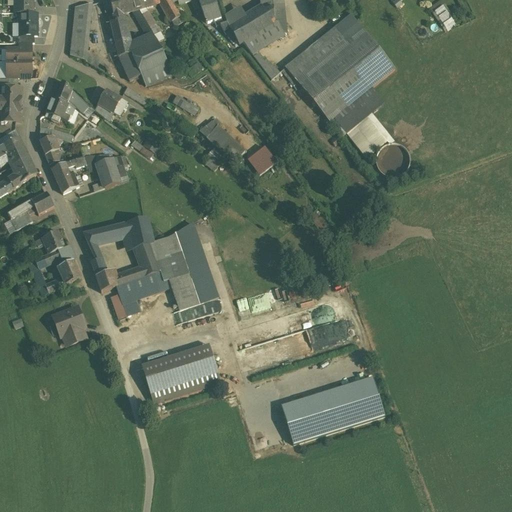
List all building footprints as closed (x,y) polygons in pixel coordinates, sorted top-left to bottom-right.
[(32,0),(14,0),(15,15),(20,15),(33,14),(32,0)] [(131,0),(111,0),(109,1),(112,12),(113,17),(114,23),(110,24),(112,30),(124,27),(122,15),(134,12),(135,12),(131,0)] [(151,0),(131,0),(135,12),(138,11),(141,10),(153,7),(152,1),(151,0)] [(168,0),(158,0),(175,27),(182,23),(168,0)] [(215,0),(198,0),(203,18),(204,17),(207,24),(214,22),(214,24),(217,23),(217,21),(221,20),(218,13),(219,12),(215,0)] [(246,19),(229,29),(229,30),(224,33),(236,49),(243,44),(252,56),(257,52),(284,36),(283,33),(277,24),(275,24),(272,0),(262,0),(263,4),(264,12),(250,17),(246,19)] [(277,24),(283,33),(286,31),(283,0),(272,0),(275,24),(277,24)] [(398,0),(397,0),(393,3),(396,9),(402,6),(398,0)] [(109,1),(103,2),(106,14),(112,12),(109,1)] [(433,15),(435,14),(443,8),(445,7),(441,1),(429,9),(433,15)] [(224,15),(227,24),(229,29),(246,19),(250,17),(264,12),(263,4),(245,14),(240,7),(224,15)] [(107,68),(87,54),(93,6),(93,5),(91,5),(76,9),(75,9),(70,57),(86,62),(86,63),(103,74),(107,68)] [(443,8),(435,14),(439,20),(448,15),(443,8)] [(148,13),(145,14),(144,13),(141,10),(138,11),(153,36),(160,33),(154,24),(157,23),(155,20),(153,22),(148,13)] [(153,36),(138,11),(135,12),(134,12),(135,16),(148,39),(129,47),(131,55),(119,59),(129,82),(141,77),(167,66),(157,43),(153,36)] [(33,14),(20,15),(20,38),(34,38),(37,38),(37,15),(33,14)] [(455,26),(448,15),(439,20),(447,31),(455,26)] [(351,16),(285,70),(289,75),(297,85),(363,31),(351,16)] [(227,24),(220,26),(224,33),(229,30),(229,29),(227,24)] [(129,47),(124,27),(112,30),(119,59),(131,55),(129,47)] [(363,31),(297,85),(329,124),(370,91),(395,71),(363,31)] [(20,51),(7,51),(7,63),(31,63),(31,52),(31,51),(20,51)] [(257,52),(252,56),(271,81),(280,75),(275,68),(273,69),(269,64),(268,65),(264,59),(263,60),(257,52)] [(31,63),(7,63),(7,73),(7,74),(18,74),(31,74),(31,63)] [(183,67),(173,75),(178,82),(188,74),(192,79),(203,70),(198,64),(187,72),(183,67)] [(167,66),(141,77),(145,87),(172,76),(167,66)] [(72,92),(63,84),(56,101),(67,106),(70,99),(72,92)] [(138,95),(127,88),(127,89),(124,94),(134,101),(138,95)] [(22,90),(0,89),(0,106),(21,107),(22,99),(22,90)] [(370,91),(329,124),(341,139),(346,135),(371,115),(382,106),(370,91)] [(89,108),(72,92),(70,99),(78,107),(76,109),(83,115),(84,113),(89,108)] [(122,101),(106,92),(98,106),(114,114),(115,112),(121,101),(122,101)] [(148,101),(138,95),(134,101),(145,107),(148,101)] [(173,105),(195,117),(198,111),(177,98),(173,105)] [(56,101),(52,100),(47,115),(53,117),(51,122),(59,124),(60,120),(68,123),(69,118),(64,116),(68,106),(67,106),(56,101)] [(126,104),(121,101),(115,112),(120,115),(126,104)] [(21,107),(0,106),(0,124),(0,125),(5,125),(8,122),(21,123),(21,115),(21,107)] [(114,114),(98,106),(94,112),(109,123),(114,114)] [(94,112),(89,108),(84,113),(89,118),(94,112)] [(371,115),(346,135),(366,160),(385,145),(391,140),(371,115)] [(244,153),(211,122),(201,133),(233,164),(244,153)] [(15,131),(0,140),(0,148),(19,139),(15,131)] [(79,147),(81,141),(80,140),(52,131),(51,133),(52,139),(54,139),(79,147)] [(51,133),(40,132),(40,143),(52,139),(51,133)] [(91,138),(82,135),(80,140),(81,141),(89,144),(91,138)] [(0,148),(0,160),(24,149),(20,141),(20,139),(0,148)] [(52,139),(40,143),(50,166),(59,163),(58,162),(57,160),(55,153),(59,152),(54,139),(52,139)] [(162,149),(149,140),(140,154),(150,161),(154,156),(156,157),(162,149)] [(408,169),(410,163),(408,156),(404,151),(399,147),(392,146),(386,147),(380,151),(377,157),(376,163),(377,170),(381,175),(386,179),(393,180),(399,179),(405,175),(408,169)] [(87,148),(80,150),(82,156),(83,160),(84,159),(89,157),(90,158),(87,148)] [(24,149),(0,160),(0,164),(2,167),(10,164),(12,169),(29,160),(24,149)] [(249,163),(260,178),(277,165),(266,151),(249,163)] [(207,166),(214,172),(223,161),(213,152),(207,159),(211,162),(207,166)] [(108,156),(95,158),(97,166),(109,161),(108,156)] [(109,161),(97,166),(102,183),(104,190),(121,185),(128,182),(121,158),(109,161)] [(74,162),(65,165),(68,170),(75,168),(76,171),(87,168),(84,159),(83,160),(74,162)] [(29,160),(12,169),(16,176),(33,167),(29,160)] [(60,161),(58,162),(59,163),(50,166),(52,171),(65,165),(63,160),(60,161)] [(65,165),(52,171),(63,195),(76,189),(68,170),(65,165)] [(33,167),(16,176),(16,177),(8,182),(9,182),(14,190),(20,185),(37,176),(33,167)] [(9,182),(0,187),(0,198),(7,194),(14,190),(9,182)] [(102,183),(92,187),(95,193),(104,190),(102,183)] [(46,194),(31,202),(34,208),(38,216),(54,208),(46,194)] [(31,201),(7,215),(11,221),(27,212),(34,208),(31,202),(31,201)] [(27,212),(11,221),(17,232),(21,229),(32,223),(27,212)] [(148,220),(83,236),(85,239),(88,248),(97,246),(130,238),(133,252),(154,245),(148,220)] [(141,271),(115,279),(118,288),(116,289),(118,296),(122,307),(170,290),(177,311),(219,297),(203,249),(194,223),(161,243),(154,245),(133,252),(139,269),(140,269),(141,271)] [(58,233),(36,242),(38,248),(44,245),(49,256),(65,249),(58,233)] [(97,246),(88,248),(95,263),(99,262),(103,260),(97,246)] [(49,256),(35,262),(38,271),(56,262),(59,269),(75,262),(69,248),(49,256)] [(25,259),(16,262),(19,269),(28,265),(25,259)] [(38,271),(35,262),(28,265),(43,297),(66,287),(63,279),(46,286),(38,271)] [(75,262),(59,269),(63,279),(66,287),(81,281),(74,264),(75,263),(75,262)] [(113,273),(107,275),(106,270),(103,271),(99,262),(95,263),(91,264),(101,294),(116,289),(118,288),(115,279),(113,273)] [(122,307),(118,296),(108,300),(116,322),(126,319),(122,307)] [(249,299),(237,302),(239,310),(251,307),(249,299)] [(77,310),(54,319),(61,339),(64,338),(70,335),(71,339),(82,335),(81,331),(83,330),(79,320),(81,320),(77,310)] [(302,318),(235,335),(239,350),(287,338),(291,354),(302,351),(300,345),(293,347),(291,336),(305,332),(302,318)] [(71,339),(70,335),(64,338),(68,347),(85,341),(82,335),(71,339)] [(209,347),(142,368),(154,406),(221,385),(209,347)] [(373,379),(282,408),(294,447),(386,419),(373,379)]
